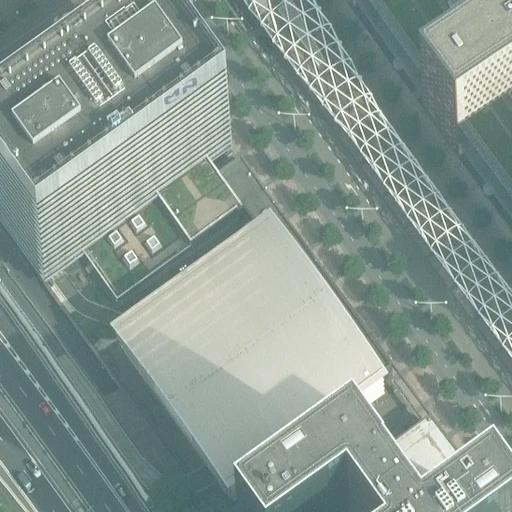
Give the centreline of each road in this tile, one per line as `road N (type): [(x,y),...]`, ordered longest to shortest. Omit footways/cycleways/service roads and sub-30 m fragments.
road 1 (tertiary): [(184,0),(511,445)]
road 2 (tertiary): [(511,383),(230,0)]
road 3 (primary): [(129,511),(75,418),(0,315)]
road 4 (primary): [(118,511),(0,360)]
